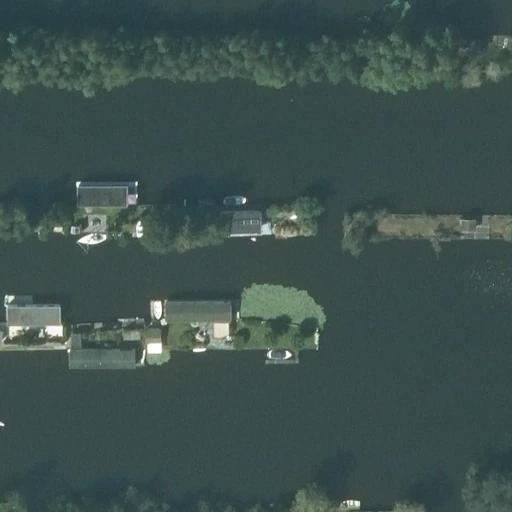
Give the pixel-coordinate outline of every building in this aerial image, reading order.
[(82,188),(82,207),(132,206),(132,186),(82,188)] [(218,232),(261,231),(261,211),(218,212),(218,232)] [(477,217),(460,217),(460,223),(463,223),(463,227),(477,227),(477,217)] [(231,305),(166,305),(167,322),(231,321),(231,305)] [(58,306),(6,306),(6,327),(59,326),(58,306)] [(160,327),(146,327),(146,341),(161,341),(160,327)] [(73,333),(73,345),(81,345),(81,333),(73,333)] [(136,350),(72,349),(73,366),(135,363),(136,350)]
